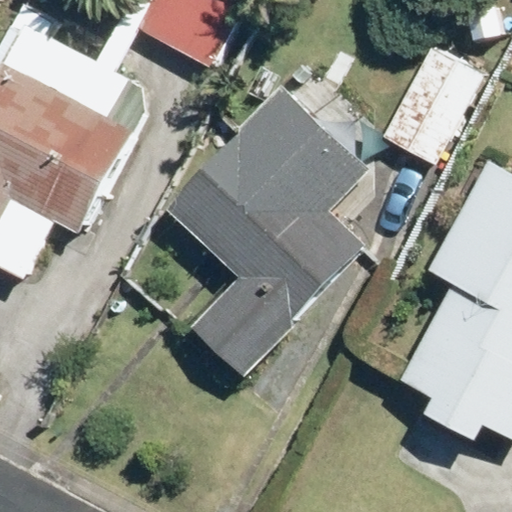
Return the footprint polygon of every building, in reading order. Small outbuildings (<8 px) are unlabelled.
[(163,0),(148,27),(228,71),(266,0),(163,0)] [(498,72),(445,44),(397,134),(450,162),(498,72)] [(96,231),(152,132),(18,57),(0,89),(0,253),(39,275),(72,217),(96,231)] [(381,163),(300,80),(252,126),(256,131),(183,203),(253,275),(208,318),(266,378),(327,319),(314,306),(381,240),(342,200),(381,163)] [(511,160),(506,157),(448,266),(473,279),(422,375),(456,393),(448,408),(499,435),(506,421),(511,424),(511,160)]
